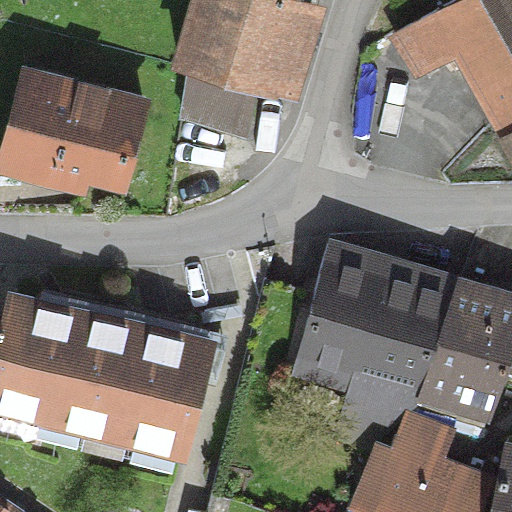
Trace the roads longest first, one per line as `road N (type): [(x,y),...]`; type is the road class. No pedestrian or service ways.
road 1 (residential): [(0,237),(149,240),(300,202)]
road 2 (residential): [(300,202),(364,0)]
road 3 (residential): [(300,202),(511,203)]
